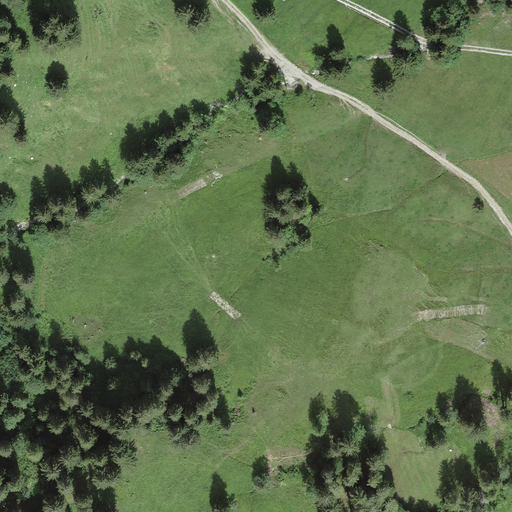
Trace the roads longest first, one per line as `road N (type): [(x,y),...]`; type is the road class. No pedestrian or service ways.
road 1 (track): [(224,0),(297,75),(346,97),(475,183),(511,231)]
road 2 (track): [(340,0),(419,38),(511,53)]
